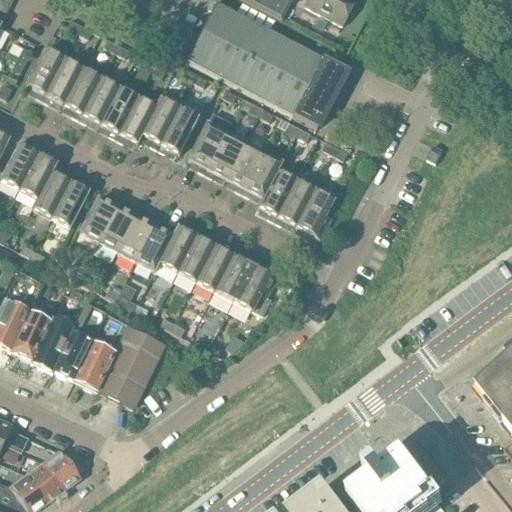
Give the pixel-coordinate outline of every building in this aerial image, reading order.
[(0,0),(0,3),(10,9),(14,0),(0,0)] [(232,0),(281,25),(294,0),(232,0)] [(308,0),(303,11),(341,31),(355,3),(349,0),(308,0)] [(0,17),(4,20),(10,9),(0,3),(0,17)] [(317,134),(347,75),(215,7),(185,65),(317,134)] [(69,24),(65,32),(76,38),(80,30),(69,24)] [(80,30),(76,38),(87,44),(91,36),(80,30)] [(107,44),(102,51),(113,57),(117,49),(107,44)] [(117,49),(113,57),(124,63),(128,55),(117,49)] [(17,63),(25,67),(30,56),(22,52),(17,63)] [(43,55),(24,90),(27,92),(34,95),(33,98),(34,102),(41,106),(62,65),(43,55)] [(25,67),(17,63),(11,74),(19,78),(25,67)] [(144,63),(140,70),(150,76),(154,68),(144,63)] [(62,65),(41,106),(47,109),(52,108),(53,105),(60,109),(62,110),(81,74),(62,65)] [(154,68),(150,76),(161,81),(165,74),(154,68)] [(185,73),(181,80),(191,86),(195,78),(185,73)] [(81,74),(62,110),(64,111),(71,115),(70,117),(71,122),(77,125),(99,84),(81,74)] [(195,78),(191,86),(202,92),(207,84),(195,78)] [(99,84),(77,125),(84,128),(89,127),(90,124),(97,128),(99,129),(118,93),(99,84)] [(3,90),(0,95),(0,101),(5,104),(11,94),(3,90)] [(118,93),(99,129),(101,130),(108,134),(107,136),(108,141),(114,144),(136,103),(118,93)] [(224,94),(220,102),(232,107),(236,99),(224,94)] [(153,112),(138,139),(141,141),(141,140),(143,141),(150,145),(148,147),(150,151),(155,154),(177,113),(182,104),(162,95),(158,103),(153,112)] [(136,103),(114,144),(121,148),(126,146),(127,144),(134,147),(137,149),(138,146),(139,145),(141,141),(138,139),(153,112),(136,103)] [(258,121),(262,113),(251,107),(247,115),(258,121)] [(177,113),(155,154),(163,158),(167,157),(168,154),(175,158),(178,159),(197,124),(177,113)] [(262,113),(258,121),(269,126),(273,118),(262,113)] [(294,140),(299,132),(288,126),(284,134),(294,140)] [(196,146),(187,164),(190,166),(197,169),(196,172),(197,176),(204,180),(225,137),(206,127),(196,146)] [(299,132),(294,140),(305,146),(310,138),(299,132)] [(225,137),(204,180),(210,183),(215,181),(216,179),(223,183),(224,184),(244,147),(225,137)] [(332,160),(336,152),(324,146),(320,154),(332,160)] [(244,147),(224,184),(227,185),(234,189),(233,191),(234,195),(240,199),(262,157),(244,147)] [(17,149),(0,181),(0,186),(17,195),(39,154),(32,151),(28,153),(27,154),(20,151),(17,149)] [(433,149),(426,163),(435,168),(442,154),(433,149)] [(336,152),(332,160),(342,165),(346,157),(336,152)] [(39,154),(17,195),(35,204),(49,177),(51,178),(54,173),(56,169),(52,168),(46,164),(47,162),(45,158),(39,154)] [(262,157),(240,199),(247,202),(252,201),(253,199),(259,202),(261,203),(275,176),(279,168),(280,166),(262,157)] [(258,208),(257,211),(258,212),(265,216),(264,218),(265,222),(273,226),(295,185),(277,176),(282,167),(280,166),(279,168),(275,176),(261,203),(258,208)] [(35,204),(30,213),(49,223),(71,182),(65,179),(60,181),(59,182),(51,178),(49,177),(35,204)] [(71,182),(49,223),(69,234),(88,197),(85,196),(78,192),(79,190),(77,186),(71,182)] [(295,185),(273,226),(278,229),(283,228),(284,225),(291,229),(295,231),(313,195),(305,191),(295,185)] [(313,195),(295,231),(296,232),(303,235),(302,238),(303,242),(309,245),(316,248),(318,243),(328,224),(324,221),(332,205),(331,204),(313,195)] [(97,203),(78,239),(96,248),(117,207),(112,204),(108,206),(107,208),(100,204),(97,203)] [(117,207),(96,248),(114,258),(133,222),(132,221),(125,218),(126,215),(125,211),(117,207)] [(133,222),(114,258),(133,268),(155,226),(149,223),(145,225),(144,227),(137,224),(133,222)] [(155,226),(133,268),(152,277),(170,241),(162,237),(163,234),(162,230),(155,226)] [(170,241),(152,277),(153,278),(158,269),(176,278),(197,237),(190,233),(186,235),(185,237),(178,234),(175,232),(173,235),(170,241)] [(197,237),(176,278),(194,287),(207,262),(213,252),(211,250),(204,247),(205,245),(204,240),(197,237)] [(29,262),(33,255),(22,249),(18,257),(29,262)] [(207,262),(194,287),(213,297),(234,256),(227,253),(223,254),(222,256),(215,253),(213,252),(207,262)] [(33,255),(29,262),(40,268),(44,260),(33,255)] [(234,256),(213,297),(231,307),(237,297),(250,271),(248,270),(241,266),(242,264),(240,260),(234,256)] [(237,297),(231,307),(251,317),(252,316),(261,321),(269,305),(266,303),(279,279),(272,275),(266,273),(262,274),(261,277),(250,271),(237,297)] [(76,287),(80,279),(69,273),(65,281),(76,287)] [(4,303),(7,307),(0,322),(0,351),(10,356),(28,317),(30,318),(43,291),(16,278),(4,303)] [(80,279),(76,287),(88,293),(92,285),(80,279)] [(107,293),(103,301),(112,306),(117,298),(112,296),(107,293)] [(129,305),(119,299),(117,298),(112,306),(125,312),(129,305)] [(78,305),(73,316),(79,319),(84,308),(78,305)] [(73,386),(104,319),(84,308),(79,319),(76,324),(72,334),(52,376),(73,386)] [(136,308),(132,316),(143,322),(147,314),(136,308)] [(35,357),(30,366),(52,376),(72,334),(76,324),(55,314),(51,324),(49,327),(35,357)] [(49,327),(30,318),(28,317),(10,356),(30,366),(49,327)] [(104,319),(73,386),(95,397),(126,332),(126,331),(104,319)] [(169,335),(173,328),(162,322),(158,330),(169,335)] [(173,328),(169,335),(180,341),(184,333),(173,328)] [(133,415),(164,350),(126,332),(95,397),(133,415)] [(206,355),(210,347),(199,341),(195,349),(206,355)] [(210,347),(206,355),(216,360),(220,352),(210,347)] [(511,359),(475,392),(511,437),(511,359)] [(0,454),(10,434),(0,429),(0,454)] [(6,450),(7,450),(18,456),(24,443),(13,438),(13,437),(6,450)] [(6,452),(2,461),(12,466),(16,457),(6,453),(6,452)] [(57,456),(42,467),(62,496),(79,484),(75,479),(80,476),(79,470),(73,467),(69,470),(61,458),(57,456)] [(440,511),(402,460),(379,477),(373,469),(372,469),(368,469),(364,472),(364,475),(362,476),(369,485),(347,502),(353,511),(440,511)] [(37,475),(27,483),(46,508),(62,496),(42,467),(38,470),(37,475)] [(27,483),(25,479),(8,492),(3,495),(0,493),(0,511),(1,511),(40,511),(46,508),(27,483)] [(339,511),(323,490),(293,511),(339,511)]
